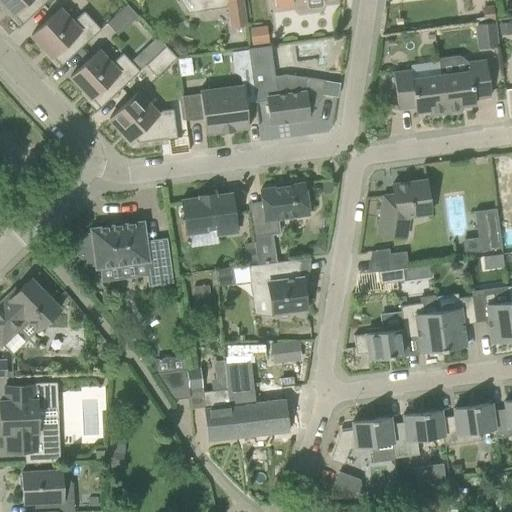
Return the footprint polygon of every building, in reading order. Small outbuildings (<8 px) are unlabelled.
[(0,0),(0,1),(20,24),(21,25),(47,0),(0,0)] [(180,0),(189,12),(229,6),(227,0),(180,0)] [(117,35),(137,16),(127,4),(106,23),(117,35)] [(31,35),(59,66),(60,66),(100,29),(84,11),(72,22),(60,8),(31,35)] [(246,25),(244,8),(228,11),(230,27),(245,25),(246,25)] [(480,36),(496,34),(495,22),(479,24),(480,36)] [(511,30),(511,22),(499,24),(500,35),(511,33),(511,30)] [(253,46),(269,43),(267,26),(250,28),(253,46)] [(157,37),(148,45),(156,54),(166,46),(157,37)] [(308,119),(307,108),(310,108),(314,106),(317,104),(319,101),(321,98),(322,94),(324,80),(286,74),(274,76),(270,45),(247,49),(255,102),(267,101),(270,124),(308,119)] [(156,77),(176,58),(166,46),(156,54),(145,65),(156,77)] [(70,77),(98,107),(99,108),(139,71),(123,53),(111,64),(98,50),(70,77)] [(469,71),(441,75),(440,75),(445,113),(462,111),(461,106),(475,104),(474,98),(490,96),(485,60),(468,62),(469,71)] [(414,107),(415,111),(415,113),(428,111),(429,115),(445,113),(440,75),(412,79),(411,70),(393,73),(398,109),(414,107)] [(200,93),(186,95),(189,119),(203,118),(205,134),(220,132),(220,133),(233,131),(233,130),(248,128),(243,85),(234,86),(231,84),(225,84),(222,87),(199,90),(200,93)] [(137,92),(109,119),(129,141),(133,138),(138,143),(177,138),(173,109),(155,111),(137,92)] [(249,211),(253,236),(278,232),(276,218),(308,213),(306,199),(308,195),(307,183),(303,180),(291,182),(288,186),(260,190),(263,209),(249,211)] [(383,196),(377,233),(405,238),(408,216),(430,213),(429,204),(432,204),(430,188),(426,189),(425,180),(392,184),(393,195),(383,196)] [(186,233),(188,233),(216,229),(217,234),(236,231),(231,194),(214,197),(213,194),(199,196),(199,199),(181,201),(186,233)] [(501,248),(496,208),(474,211),(479,251),(501,248)] [(91,264),(96,264),(96,267),(146,261),(149,284),(171,281),(165,240),(145,243),(142,222),(91,229),(91,233),(84,234),(72,249),(91,264)] [(388,253),(390,269),(403,267),(403,266),(408,266),(406,251),(388,253)] [(484,268),(502,267),(501,253),(483,255),(484,268)] [(292,278),(289,260),(247,266),(250,285),(251,288),(253,292),(255,295),(258,297),(262,299),(265,299),(269,299),(272,316),(286,318),(287,312),(306,309),(302,277),(292,278)] [(235,281),(249,280),(247,265),(233,267),(235,281)] [(377,271),(379,284),(404,281),(403,267),(390,269),(390,270),(377,271)] [(234,284),(232,268),(214,270),(216,286),(234,284)] [(42,290),(30,278),(9,299),(7,296),(0,302),(0,343),(1,345),(18,328),(29,339),(60,309),(52,301),(52,296),(47,290),(42,290)] [(193,287),(194,304),(210,303),(208,285),(193,287)] [(494,293),(471,296),(475,321),(487,319),(491,343),(511,340),(511,327),(508,301),(495,303),(494,293)] [(443,349),(465,346),(462,323),(475,321),(471,296),(457,298),(453,294),(436,297),(436,296),(435,296),(442,351),(444,351),(443,349)] [(400,305),(403,328),(403,331),(416,329),(419,353),(441,350),(442,351),(435,296),(422,298),(423,302),(400,305)] [(403,328),(354,335),(353,335),(356,354),(367,352),(368,360),(405,355),(405,357),(407,357),(407,354),(403,331),(403,328)] [(258,354),(280,353),(280,340),(258,341),(258,354)] [(186,368),(188,388),(202,387),(199,366),(186,368)] [(155,374),(172,400),(189,398),(185,370),(155,374)] [(226,376),(227,389),(229,406),(231,406),(234,438),(289,431),(285,399),(253,403),(249,373),(226,376)] [(37,385),(33,385),(4,386),(5,402),(0,402),(0,432),(0,433),(6,433),(7,452),(24,451),(25,463),(59,462),(58,441),(39,430),(37,430),(36,402),(52,401),(51,382),(37,383),(37,385)] [(202,392),(208,441),(234,438),(231,406),(229,406),(227,389),(202,392)] [(479,431),(494,429),(492,411),(492,410),(491,400),(489,401),(489,403),(453,408),(454,416),(442,417),(441,417),(443,436),(444,445),(480,440),(479,431)] [(504,409),(492,410),(492,411),(494,429),(495,438),(511,436),(511,400),(503,401),(504,409)] [(416,440),(443,436),(441,417),(442,417),(440,407),(438,408),(439,410),(402,415),(403,422),(391,424),(390,424),(393,443),(392,443),(394,458),(418,455),(416,440)] [(349,449),(392,443),(393,443),(390,424),(391,424),(390,417),(351,422),(352,429),(340,431),(330,459),(343,464),(349,449)] [(62,471),(20,473),(21,476),(19,478),(19,489),(21,490),(22,503),(34,502),(34,511),(73,511),(72,483),(62,474),(62,471)] [(360,479),(357,478),(338,471),(334,483),(361,494),(360,479)]
